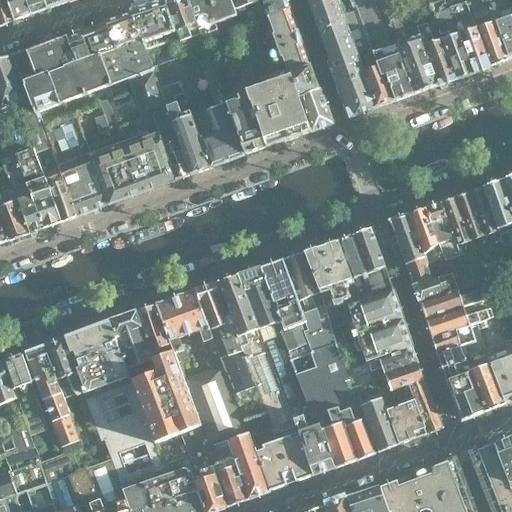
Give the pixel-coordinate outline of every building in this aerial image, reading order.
[(0,0),(0,26),(14,21),(6,0),(0,0)] [(31,15),(25,0),(6,0),(14,21),(31,15)] [(47,10),(43,0),(25,0),(31,15),(47,10)] [(69,3),(67,0),(43,0),(47,10),(69,3)] [(196,24),(187,0),(176,0),(165,4),(178,40),(179,42),(190,38),(186,27),(196,24)] [(237,20),(234,11),(230,0),(187,0),(196,24),(202,40),(202,41),(215,36),(212,29),(237,20)] [(260,1),(259,0),(230,0),(234,11),(239,9),(245,26),(261,21),(255,3),(260,1)] [(290,10),(285,0),(277,0),(263,5),(268,18),(290,10)] [(344,19),(337,0),(307,0),(343,96),(351,118),(377,109),(376,108),(364,73),(360,60),(344,19)] [(413,96),(379,0),(347,0),(353,15),(369,58),(375,55),(383,78),(387,77),(396,102),(413,96)] [(438,86),(422,41),(409,46),(401,24),(407,22),(399,0),(380,0),(379,0),(413,96),(438,86)] [(482,22),(492,18),(485,0),(466,0),(467,1),(491,68),(507,62),(507,61),(496,28),(485,32),(482,22)] [(506,0),(485,0),(492,18),(496,28),(507,61),(511,59),(511,15),(510,11),(506,0)] [(491,68),(467,1),(450,7),(474,74),(491,68)] [(178,40),(165,4),(132,15),(106,23),(115,49),(141,40),(145,51),(171,42),(178,40)] [(474,74),(450,7),(449,5),(432,12),(435,20),(456,80),(474,74)] [(300,38),(290,11),(290,10),(268,18),(276,39),(272,40),(275,47),(300,38)] [(383,78),(375,55),(369,58),(353,15),(344,19),(360,60),(365,58),(370,71),(364,73),(376,108),(396,102),(387,77),(383,78)] [(456,80),(435,20),(416,27),(422,41),(438,86),(439,86),(456,80)] [(115,49),(106,23),(80,32),(90,59),(115,49)] [(90,59),(80,32),(67,37),(76,63),(90,59)] [(152,71),(145,51),(141,40),(115,49),(90,59),(76,63),(67,37),(42,46),(26,52),(35,77),(21,82),(33,114),(127,80),(152,71)] [(310,66),(300,38),(275,47),(277,53),(280,52),(288,74),(290,73),(310,66)] [(210,65),(202,41),(202,40),(173,50),(179,66),(201,59),(204,68),(210,65)] [(215,167),(200,126),(195,128),(191,117),(182,120),(177,104),(191,99),(179,66),(173,50),(171,42),(145,51),(152,71),(176,137),(190,176),(191,176),(215,167)] [(35,77),(26,52),(12,57),(21,82),(35,77)] [(33,114),(21,82),(12,57),(0,61),(0,108),(4,119),(22,112),(36,149),(37,154),(52,148),(43,121),(36,124),(33,115),(33,114)] [(311,133),(299,98),(319,91),(318,88),(316,88),(312,77),(309,69),(311,68),(310,66),(290,73),(292,76),(247,92),(267,148),(311,133)] [(161,143),(176,137),(152,71),(127,80),(144,126),(142,132),(120,140),(116,129),(84,140),(109,206),(176,181),(161,143)] [(267,148),(247,92),(246,88),(235,92),(238,101),(227,105),(245,156),(267,148)] [(323,89),(319,91),(299,98),(311,133),(312,133),(332,126),(332,125),(328,115),(332,114),(323,89)] [(245,156),(227,105),(221,90),(211,93),(217,108),(196,116),(200,126),(215,167),(245,156)] [(470,106),(467,99),(460,102),(463,108),(470,106)] [(109,206),(84,140),(74,113),(64,114),(43,121),(52,148),(57,162),(62,176),(77,218),(109,206)] [(190,176),(176,137),(161,143),(176,181),(190,176)] [(61,223),(47,181),(37,154),(36,149),(18,156),(24,174),(25,177),(43,230),(61,223)] [(43,230),(25,177),(20,179),(19,176),(24,174),(18,156),(4,161),(18,202),(30,235),(43,230)] [(77,218),(62,176),(47,181),(61,223),(77,218)] [(511,241),(504,245),(511,265),(511,178),(501,182),(511,210),(511,241)] [(511,210),(501,182),(485,189),(484,189),(503,242),(504,245),(511,241),(511,236),(508,226),(511,224),(511,210)] [(503,242),(484,189),(470,194),(485,235),(492,233),(496,245),(503,242)] [(30,235),(18,202),(5,206),(0,191),(0,219),(8,242),(30,235)] [(489,245),(485,235),(470,194),(456,199),(472,241),(478,238),(482,248),(489,245)] [(472,241),(456,199),(442,205),(457,246),(464,243),(467,252),(475,249),(472,241)] [(467,274),(457,246),(442,205),(426,210),(443,258),(449,275),(451,275),(454,283),(453,283),(456,291),(471,285),(467,274)] [(443,258),(426,210),(410,216),(425,259),(426,264),(443,258)] [(425,259),(410,216),(391,223),(406,266),(425,259)] [(0,245),(8,242),(0,219),(0,245)] [(94,246),(97,257),(170,230),(171,230),(172,229),(172,228),(173,226),(173,225),(172,224),(172,223),(171,222),(170,221),(169,220),(168,220),(167,220),(166,220),(94,246)] [(385,269),(371,233),(371,231),(352,238),(367,275),(385,269)] [(367,275),(352,238),(338,243),(359,296),(372,292),(367,275)] [(359,296),(338,243),(304,254),(323,307),(324,311),(344,304),(343,302),(359,296)] [(323,307),(304,254),(283,261),(297,301),(301,300),(306,313),(323,307)] [(432,282),(427,268),(426,266),(427,265),(426,264),(425,259),(406,266),(414,288),(432,282)] [(347,374),(324,311),(323,307),(306,313),(302,314),(297,301),(283,261),(261,269),(284,332),(282,332),(313,417),(317,416),(329,412),(338,409),(340,414),(350,410),(354,409),(351,401),(359,402),(361,407),(382,400),(381,396),(380,396),(374,381),(371,373),(368,366),(347,374)] [(313,417),(282,332),(284,332),(261,269),(238,277),(295,428),(296,432),(313,477),(336,468),(322,430),(317,416),(313,417)] [(393,291),(385,269),(367,275),(372,292),(374,297),(392,291),(393,291)] [(481,289),(475,271),(467,274),(471,285),(475,284),(477,290),(481,289)] [(456,291),(453,283),(454,283),(451,275),(449,275),(432,282),(414,288),(419,304),(456,291)] [(295,428),(238,277),(216,285),(271,431),(273,436),(295,428)] [(271,431),(216,285),(195,292),(213,340),(223,367),(248,435),(250,439),(271,431)] [(412,348),(393,291),(392,292),(392,291),(374,297),(349,306),(369,365),(375,363),(374,362),(411,348),(412,348)] [(463,309),(481,302),(477,292),(459,299),(456,291),(419,304),(425,322),(463,309)] [(213,340),(195,292),(156,306),(170,344),(174,355),(183,351),(179,339),(186,336),(199,331),(204,343),(213,340)] [(170,344),(156,306),(137,313),(159,373),(178,366),(174,355),(170,344)] [(432,340),(475,325),(488,321),(485,311),(466,318),(463,309),(425,322),(432,340)] [(511,311),(488,321),(475,325),(481,342),(487,358),(509,350),(511,357),(511,311)] [(159,373),(137,313),(110,323),(127,370),(146,363),(151,376),(159,373)] [(132,383),(127,370),(110,323),(66,339),(84,387),(82,388),(102,441),(104,441),(104,442),(148,427),(132,383)] [(481,342),(475,325),(432,340),(437,357),(460,349),(481,342)] [(84,387),(66,339),(45,347),(58,381),(69,377),(74,391),(82,388),(84,387)] [(58,381),(45,347),(26,354),(44,401),(45,402),(62,396),(63,395),(58,381)] [(412,348),(411,348),(374,362),(375,363),(369,365),(368,366),(371,373),(383,369),(385,376),(418,365),(412,348)] [(464,376),(460,364),(465,362),(460,349),(437,357),(446,383),(464,376)] [(511,402),(511,357),(509,350),(487,358),(490,365),(489,365),(505,405),(511,402)] [(32,383),(23,356),(3,363),(13,390),(31,384),(32,383)] [(13,390),(3,363),(0,364),(0,406),(17,400),(13,390)] [(380,396),(381,396),(402,388),(424,380),(418,365),(385,376),(374,381),(380,396)] [(505,405),(489,365),(468,373),(469,374),(484,414),(505,405)] [(201,426),(184,381),(178,366),(159,373),(151,376),(132,383),(148,427),(154,444),(179,434),(191,463),(208,456),(206,450),(197,427),(201,426)] [(248,435),(223,367),(184,381),(201,426),(197,427),(206,450),(228,442),(249,500),(270,492),(253,447),(250,439),(248,435)] [(465,421),(484,414),(469,374),(464,376),(446,383),(460,418),(465,421)] [(443,429),(424,380),(402,388),(409,407),(416,405),(427,435),(443,429)] [(112,462),(104,442),(104,441),(102,441),(82,388),(74,391),(63,395),(62,396),(70,417),(79,441),(62,448),(62,447),(55,453),(31,384),(13,390),(17,400),(23,417),(26,426),(34,448),(39,462),(47,485),(48,484),(68,477),(112,462)] [(70,417),(62,396),(45,402),(53,423),(70,417)] [(399,445),(388,415),(382,400),(361,407),(378,453),(399,445)] [(416,405),(409,407),(388,415),(399,445),(403,444),(426,436),(426,435),(427,435),(416,405)] [(357,461),(340,414),(338,409),(329,412),(334,426),(322,430),(336,468),(357,461)] [(374,455),(362,421),(355,424),(350,410),(340,414),(357,461),(374,455)] [(26,426),(23,417),(0,425),(4,434),(26,426)] [(79,441),(70,417),(53,423),(62,447),(62,448),(79,441)] [(0,460),(34,448),(26,426),(4,434),(0,435),(0,460)] [(204,511),(193,484),(186,465),(184,459),(163,467),(154,444),(148,427),(104,442),(112,462),(130,511),(204,511)] [(313,477),(296,432),(275,440),(291,484),(296,483),(313,477)] [(511,437),(494,445),(511,490),(511,437)] [(291,484),(275,440),(253,447),(270,492),(287,486),(287,485),(291,484)] [(249,500),(228,442),(206,450),(208,456),(212,467),(228,508),(249,500)] [(511,511),(511,490),(494,445),(472,453),(477,464),(476,465),(488,494),(494,511),(511,511)] [(472,511),(457,470),(456,470),(453,461),(380,488),(389,511),(472,511)] [(47,485),(39,462),(9,473),(17,495),(25,492),(47,485)] [(130,511),(112,462),(68,477),(79,507),(91,503),(91,504),(100,501),(103,511),(130,511)] [(217,511),(228,508),(212,467),(201,471),(204,480),(193,484),(204,511),(217,511)] [(0,501),(17,495),(9,473),(0,475),(0,501)] [(81,511),(79,507),(68,477),(48,484),(57,511),(81,511)] [(57,511),(48,484),(47,485),(25,492),(32,511),(42,508),(43,511),(57,511)] [(389,511),(380,488),(364,493),(346,498),(350,511),(389,511)] [(0,511),(32,511),(25,492),(17,495),(0,501),(0,511)] [(350,511),(346,498),(324,507),(325,511),(350,511)] [(103,511),(100,501),(91,504),(94,511),(103,511)]
